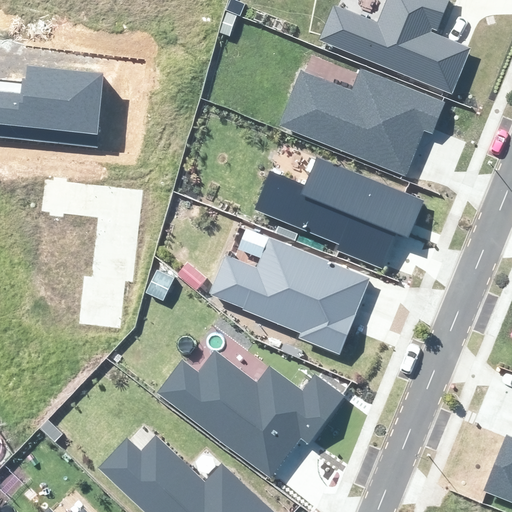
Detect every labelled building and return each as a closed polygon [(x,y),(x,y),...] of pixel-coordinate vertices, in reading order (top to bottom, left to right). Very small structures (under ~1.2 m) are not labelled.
[(452,94),(470,47),(430,32),(432,28),(437,30),(448,0),(387,0),(378,22),(333,5),(319,40),(452,94)] [(0,137),(96,147),(103,72),(27,64),(26,78),(22,78),(22,81),(0,78),(0,137)] [(432,134),(445,102),(360,68),(352,89),(301,70),(278,126),(405,176),(424,130),(432,134)] [(408,238),(423,201),(318,158),(306,186),(270,172),(254,210),(339,245),(337,250),(382,268),(397,233),(408,238)] [(79,323),(119,327),(124,280),(133,281),(143,189),(44,179),(41,212),(97,217),(91,276),(84,275),(79,323)] [(340,355),(371,278),(269,237),(257,268),(226,256),(210,295),(243,308),(242,309),(300,333),(298,338),(340,355)] [(308,443),(344,395),(315,373),(303,389),(269,364),(256,381),(215,350),(198,373),(182,361),(158,393),(270,477),(300,437),(308,443)] [(274,511),(221,463),(205,480),(155,433),(141,448),(126,434),(95,468),(142,511),(274,511)] [(511,437),(506,435),(484,491),(511,502),(511,437)]
